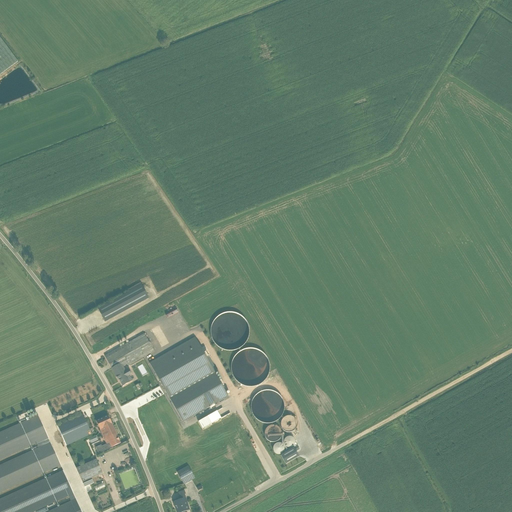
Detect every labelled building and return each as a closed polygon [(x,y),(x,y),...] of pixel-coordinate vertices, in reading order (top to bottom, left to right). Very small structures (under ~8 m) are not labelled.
[(0,38),(0,74),(17,62),(0,38)] [(99,309),(105,321),(148,297),(141,285),(99,309)] [(144,333),(104,355),(110,367),(124,360),(127,365),(153,351),(144,333)] [(183,423),(229,397),(196,338),(150,364),(183,423)] [(111,368),(122,386),(132,380),(123,362),(111,368)] [(204,430),(232,414),(228,406),(200,423),(204,430)] [(57,426),(66,446),(88,436),(86,432),(89,430),(82,414),(57,426)] [(0,460),(37,443),(48,438),(38,415),(0,432),(0,460)] [(98,453),(120,443),(108,416),(96,421),(106,444),(101,446),(97,436),(91,439),(98,453)] [(179,471),(185,483),(251,447),(244,435),(179,471)] [(0,465),(0,493),(61,466),(48,438),(37,443),(39,448),(0,465)] [(301,457),(295,447),(282,455),(288,465),(301,457)] [(261,477),(268,474),(258,454),(251,458),(261,477)] [(75,469),(82,483),(102,474),(96,460),(75,469)] [(238,464),(242,472),(248,469),(243,461),(238,464)] [(74,495),(63,471),(0,498),(0,511),(35,511),(69,497),(74,495)] [(48,511),(81,511),(74,495),(69,497),(71,502),(48,511)] [(175,511),(187,511),(190,511),(185,496),(172,500),(175,511)]
